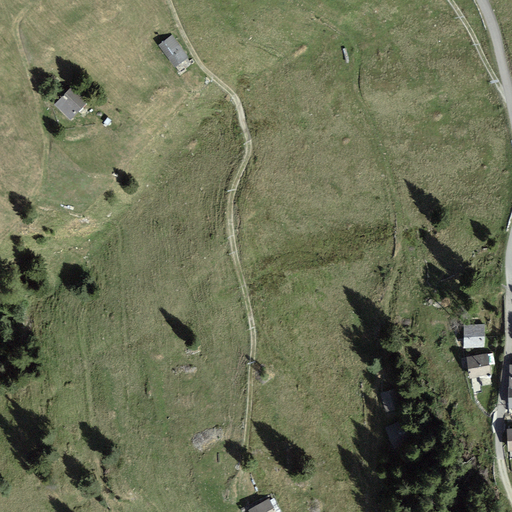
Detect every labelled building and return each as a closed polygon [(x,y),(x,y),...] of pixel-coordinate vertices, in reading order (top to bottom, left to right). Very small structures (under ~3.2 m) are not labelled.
[(188,59),(173,41),(162,49),(177,68),(188,59)] [(87,103),(72,90),(56,109),(71,122),(87,103)] [(483,327),(464,327),(465,351),(484,350),(483,327)] [(488,357),(468,360),(471,382),(491,379),(488,357)] [(400,391),(382,396),(386,412),(404,407),(400,391)] [(406,422),(386,431),(395,450),(415,440),(406,422)] [(276,511),(271,501),(249,511),(276,511)]
